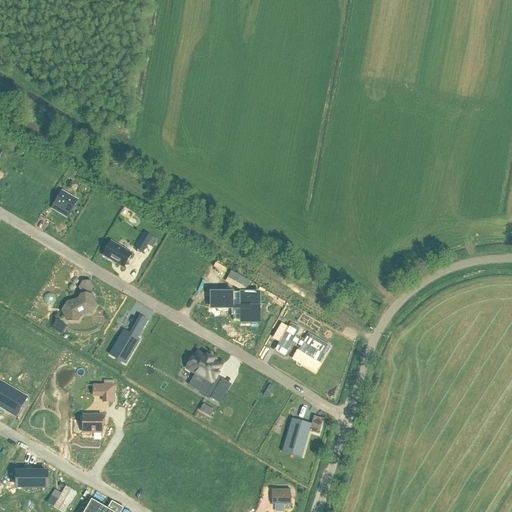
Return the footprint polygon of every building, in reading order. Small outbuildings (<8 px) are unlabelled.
[(62,194),(53,209),(58,212),(60,209),(69,214),(77,202),(62,194)] [(86,219),(74,239),(88,247),(91,242),(89,242),(92,236),(94,237),(99,227),(86,219)] [(145,234),(136,250),(143,254),(148,245),(152,238),(145,234)] [(152,238),(148,245),(153,248),(157,241),(152,238)] [(111,243),(103,256),(124,269),(132,255),(111,243)] [(233,273),(229,280),(246,290),(250,283),(233,273)] [(211,294),(211,308),(233,308),(233,322),(258,322),(258,310),(259,310),(259,309),(260,309),(260,305),(258,305),(258,295),(246,295),(246,299),(246,300),(245,300),(240,300),(240,295),(240,294),(211,294)] [(68,304),(63,312),(68,321),(77,321),(81,315),(82,313),(91,314),(91,313),(96,305),(91,297),(81,297),(78,302),(77,304),(68,304)] [(57,321),(51,329),(57,333),(62,324),(57,321)] [(282,326),(274,339),(281,343),(279,347),(287,352),(293,343),(301,348),(296,358),(313,367),(324,348),(307,338),(304,342),(295,337),(298,333),(290,328),(289,330),(282,326)] [(321,336),(328,340),(332,334),(325,329),(321,336)] [(124,332),(114,348),(122,352),(120,356),(128,361),(140,341),(137,340),(140,334),(134,331),(131,336),(129,335),(124,332)] [(339,339),(336,346),(353,352),(355,345),(339,339)] [(192,359),(187,368),(188,369),(187,370),(196,375),(205,381),(203,385),(210,389),(206,396),(212,399),(219,388),(213,385),(217,378),(219,375),(218,374),(222,367),(213,362),(214,360),(207,356),(206,358),(197,353),(193,360),(192,359)] [(0,407),(13,415),(15,417),(20,409),(26,399),(24,397),(0,383),(0,407)] [(263,402),(263,403),(275,410),(284,395),(272,388),(266,398),(263,402)] [(204,405),(200,411),(210,417),(214,411),(204,405)] [(83,416),(83,434),(102,434),(102,425),(104,425),(104,418),(102,418),(102,416),(83,416)] [(292,419),(284,447),(303,453),(309,432),(319,435),(321,428),(311,425),(292,419)] [(241,442),(252,449),(256,441),(255,442),(246,436),(242,442),(241,442)] [(193,467),(183,485),(195,492),(200,483),(195,480),(201,470),(193,467)] [(164,468),(148,497),(156,502),(172,473),(164,468)] [(23,473),(23,488),(47,488),(47,473),(23,473)] [(62,493),(54,507),(62,511),(65,511),(72,499),(74,496),(76,493),(66,486),(64,490),(62,493)] [(272,490),(272,505),(291,505),(291,490),(272,490)] [(222,511),(198,499),(191,511),(222,511)]
